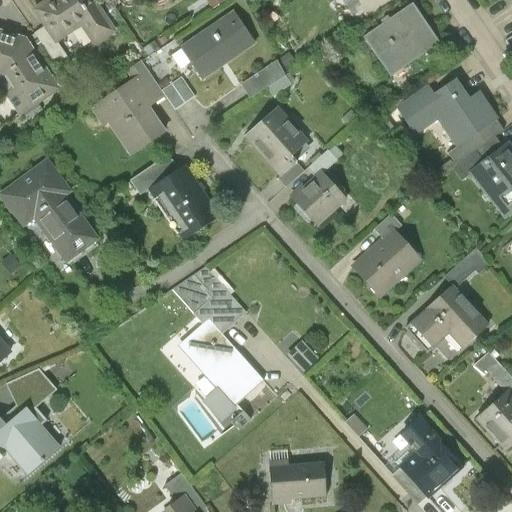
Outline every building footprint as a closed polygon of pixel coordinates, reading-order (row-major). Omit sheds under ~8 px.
[(92,0),(49,0),(34,11),(45,27),(55,42),(56,42),(81,25),(95,45),(114,32),(92,0)] [(351,0),(345,4),(356,20),(363,15),(366,20),(394,1),(393,0),(351,0)] [(412,5),(363,38),(390,77),(438,44),(412,5)] [(233,13),(181,49),(202,80),(254,44),(233,13)] [(55,42),(45,27),(34,34),(56,67),(68,59),(56,42),(55,42)] [(0,34),(0,76),(3,77),(26,112),(57,91),(25,43),(0,34)] [(161,91),(140,61),(125,71),(132,82),(131,83),(148,108),(164,97),(161,91)] [(275,62),(242,85),(250,98),(284,75),(275,62)] [(181,78),(161,91),(164,97),(174,111),(194,97),(181,78)] [(131,83),(97,106),(130,155),(164,131),(148,108),(131,83)] [(469,104),(455,84),(435,98),(404,120),(415,135),(437,119),(458,149),(495,123),(496,122),(478,97),(469,104)] [(426,87),(396,109),(404,120),(435,98),(426,87)] [(276,109),(245,137),(281,176),(296,162),(291,157),(306,143),(276,109)] [(450,156),(458,167),(493,140),(503,133),(495,123),(458,149),(450,156)] [(471,175),(485,164),(502,152),(493,140),(458,167),(454,170),(462,181),(471,175)] [(511,155),(506,148),(502,152),(485,164),(471,175),(504,219),(511,213),(511,155)] [(328,150),(307,168),(316,178),(322,172),(323,173),(337,161),(328,150)] [(169,154),(130,181),(140,196),(149,190),(179,170),(169,154)] [(281,176),(277,179),(285,188),(304,171),(296,162),(281,176)] [(69,192),(48,163),(3,195),(24,224),(34,217),(66,260),(95,239),(64,195),(69,192)] [(179,170),(149,190),(184,241),(220,216),(185,165),(179,170)] [(316,178),(292,199),(316,226),(346,199),(323,173),(322,172),(316,178)] [(391,216),(374,231),(383,241),(392,232),(393,233),(400,226),(391,216)] [(393,233),(392,232),(383,241),(353,267),(378,296),(393,282),(392,280),(400,273),(402,274),(418,260),(393,233)] [(475,249),(444,278),(451,287),(455,291),(475,273),(478,277),(489,267),(475,249)] [(451,287),(404,330),(427,355),(447,337),(461,351),(488,327),(455,291),(451,287)] [(240,319),(214,289),(204,298),(208,304),(196,315),(205,325),(217,339),(222,334),(240,319)] [(217,339),(205,325),(180,346),(221,393),(210,402),(222,417),(263,381),(222,334),(217,339)] [(0,361),(9,353),(0,342),(0,361)] [(511,380),(489,355),(474,368),(484,376),(488,374),(506,394),(507,392),(511,397),(511,380)] [(38,369),(5,385),(15,406),(35,408),(56,391),(38,369)] [(511,397),(507,392),(506,394),(478,419),(507,451),(511,446),(511,397)] [(46,421),(35,408),(15,406),(0,419),(0,461),(3,459),(0,455),(0,454),(4,451),(26,477),(60,448),(41,426),(46,421)] [(353,416),(344,425),(358,440),(367,431),(353,416)] [(432,437),(398,468),(399,469),(425,498),(426,498),(460,468),(432,437)] [(388,457),(380,465),(390,477),(399,469),(398,468),(388,457)] [(324,465),(271,469),(273,500),(326,497),(324,465)] [(425,498),(399,469),(390,477),(416,505),(425,498)] [(200,511),(206,508),(182,475),(166,486),(177,502),(183,498),(193,511),(200,511)] [(193,511),(183,498),(177,502),(167,509),(169,511),(193,511)]
